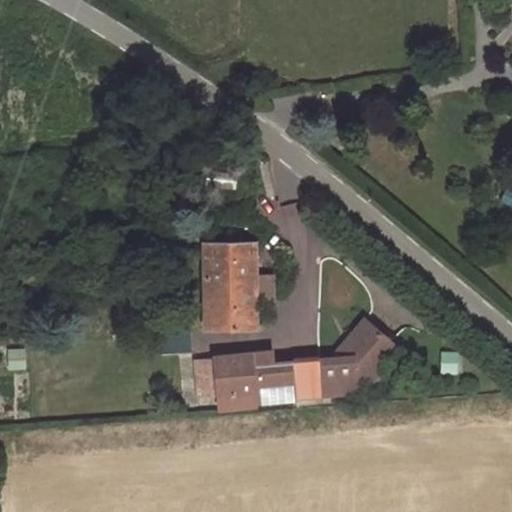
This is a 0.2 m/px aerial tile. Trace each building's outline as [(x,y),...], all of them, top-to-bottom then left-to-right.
[(205,246),(205,327),(255,327),(254,245),(205,246)] [(377,330),(379,352),(366,353),(369,391),(386,390),(385,371),(395,359),(406,357),(418,342),(390,316),(377,330)] [(217,349),(220,396),(235,395),(232,349),(217,349)] [(258,349),(232,349),(235,395),(262,393),(262,397),(294,395),(290,359),(259,361),(258,349)] [(325,393),(356,391),(369,391),(366,353),(354,354),(321,357),(325,393)] [(290,359),(294,395),(325,393),(321,357),(290,359)]
